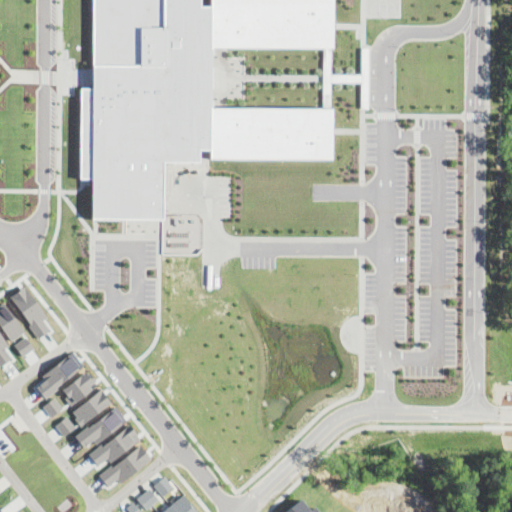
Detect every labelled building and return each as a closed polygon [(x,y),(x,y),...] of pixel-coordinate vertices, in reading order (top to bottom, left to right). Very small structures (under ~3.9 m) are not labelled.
[(91,0),(200,0),(200,4),(208,4),(208,0),(332,0),(332,26),(332,49),(212,48),(212,76),(212,108),(330,108),(330,159),(208,159),(208,148),(194,148),(194,158),(160,158),(160,216),(93,216),(93,177),(83,177),(80,177),(80,87),(91,87),(91,76),(91,0)] [(25,284),(9,295),(38,337),(48,330),(41,320),(47,316),(25,284)] [(0,333),(7,344),(3,347),(10,358),(0,365),(0,333)] [(83,425),(111,400),(100,388),(72,413),(83,425)] [(75,427),(67,416),(55,424),(63,435),(75,427)] [(150,458),(139,445),(101,477),(108,484),(117,477),(121,482),(150,458)] [(164,476),(173,486),(162,495),(153,485),(164,476)] [(149,487),(159,498),(146,509),(136,498),(149,487)] [(161,511),(182,495),(197,511),(161,511)] [(133,501),(142,511),(130,511),(126,507),(133,501)]
